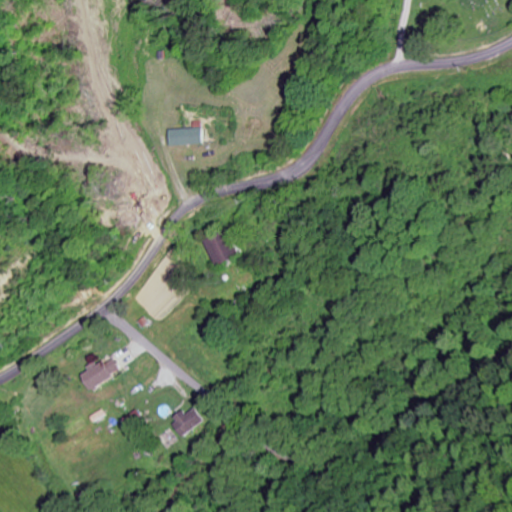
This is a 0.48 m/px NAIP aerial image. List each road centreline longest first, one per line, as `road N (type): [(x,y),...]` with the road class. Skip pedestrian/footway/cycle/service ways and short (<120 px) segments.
road 1 (residential): [(0,380),(121,295),(196,203),(296,174),(322,145),(343,100),(371,74),(471,61)]
road 2 (residential): [(107,306),(264,442),(299,459),(343,458),(511,349)]
